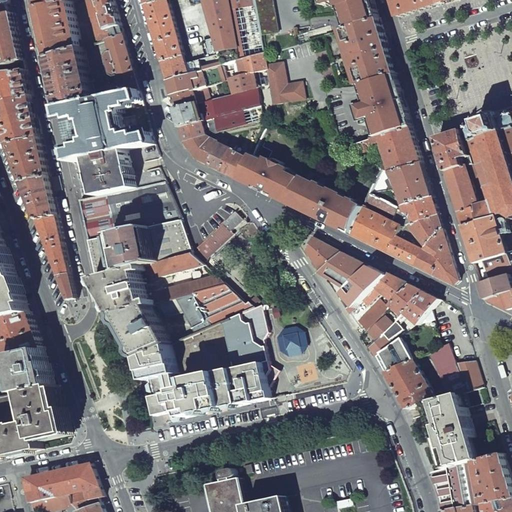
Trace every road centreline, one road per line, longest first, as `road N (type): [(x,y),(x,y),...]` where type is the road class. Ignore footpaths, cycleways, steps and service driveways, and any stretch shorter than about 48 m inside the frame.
road 1 (residential): [(28,0),(91,309),(60,340)]
road 2 (residential): [(477,306),(388,0)]
road 3 (residential): [(382,399),(154,450),(105,448)]
road 4 (residential): [(134,0),(179,158),(267,207)]
road 5 (residential): [(267,207),(477,306)]
road 6 (residential): [(267,207),(382,399)]
road 7 (residential): [(60,340),(0,176)]
road 8 (residential): [(382,399),(431,511)]
